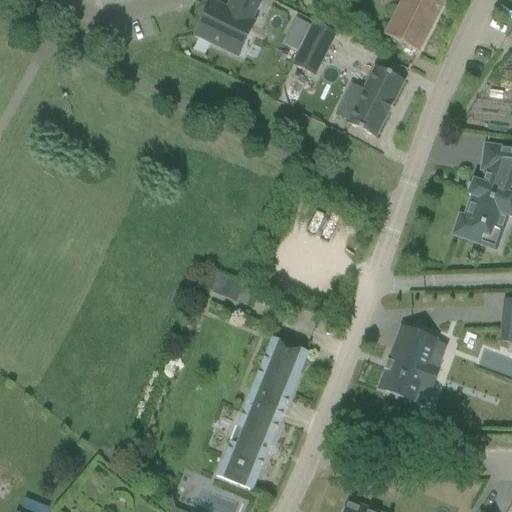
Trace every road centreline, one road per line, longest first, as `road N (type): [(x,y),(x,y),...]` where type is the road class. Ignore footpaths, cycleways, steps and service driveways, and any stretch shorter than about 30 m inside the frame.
road 1 (residential): [(312,449),(441,93),(485,0)]
road 2 (residential): [(312,449),(330,457),(511,458)]
